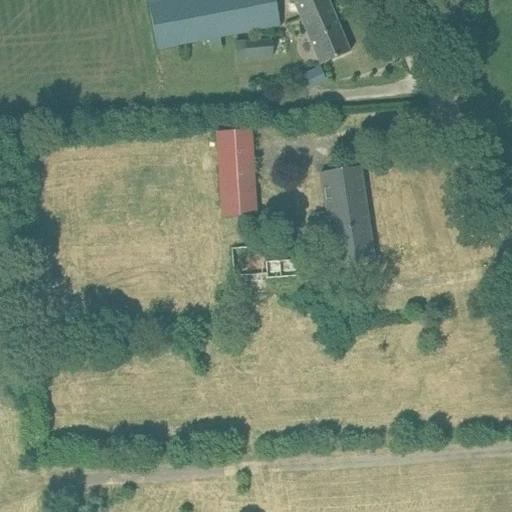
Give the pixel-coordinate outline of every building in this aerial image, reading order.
[(147,0),(157,50),(208,40),(210,51),(221,49),(219,38),(279,26),(273,0),(147,0)] [(296,0),(292,2),(319,65),(348,52),(326,0),(296,0)] [(243,40),(234,41),(235,60),(245,59),(245,58),(271,56),(270,40),(244,42),(243,40)] [(308,88),(326,81),(321,67),(303,74),(308,88)] [(248,130),(216,132),(221,217),(254,215),(248,130)] [(373,263),(358,167),(318,173),(324,216),(311,218),(313,235),(327,233),(332,269),(373,263)] [(238,336),(270,333),(267,279),(300,277),(298,243),(230,247),(234,292),(236,308),(226,309),(228,332),(238,331),(238,336)]
